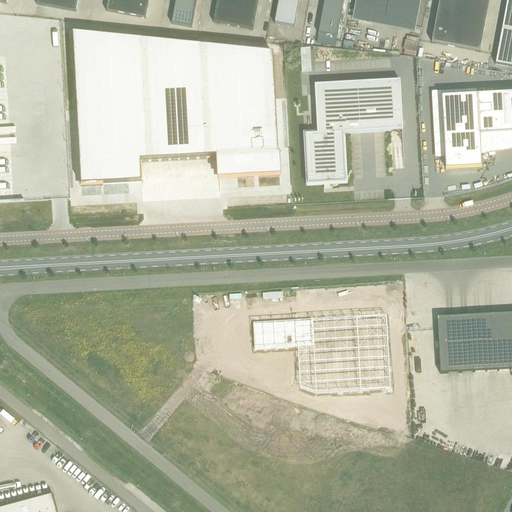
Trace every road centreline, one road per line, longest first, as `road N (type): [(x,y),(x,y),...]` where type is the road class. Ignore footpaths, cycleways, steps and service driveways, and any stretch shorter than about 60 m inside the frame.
road 1 (unclassified): [(0,241),(450,215),(511,199)]
road 2 (secondary): [(511,228),(416,245),(0,269)]
road 3 (unclassified): [(1,291),(511,261)]
road 4 (unclassified): [(220,511),(10,339),(1,291)]
road 5 (unclassified): [(0,391),(144,511)]
